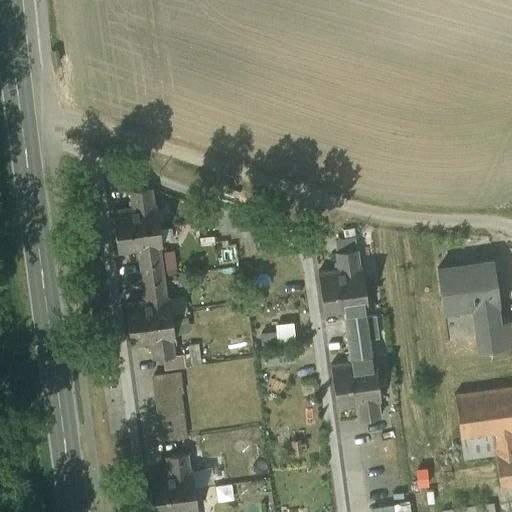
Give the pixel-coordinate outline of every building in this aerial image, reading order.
[(166,295),(159,244),(162,244),(156,202),(153,203),(151,186),(130,189),(132,205),(112,208),(118,250),(138,247),(145,298),(125,301),(130,342),(151,340),(153,356),(173,354),(171,337),(174,336),(169,295),(166,295)] [(362,264),(359,264),(356,248),(336,251),(338,267),(318,270),(323,311),(344,309),(351,360),(330,363),(336,404),(356,401),(359,418),(379,415),(377,398),(380,398),(375,357),(372,357),(364,306),(368,305),(362,264)] [(493,259),(437,267),(443,309),(474,305),(480,347),(511,342),(511,339),(509,321),(498,322),(495,301),(499,301),(493,259)] [(291,319),(273,320),(274,340),(292,338),(291,319)] [(511,319),(509,319),(509,320),(511,339),(511,385),(454,393),(461,437),(493,433),(496,452),(495,453),(500,488),(511,486),(511,319)] [(179,370),(153,373),(162,438),(186,435),(180,390),(182,390),(179,370)] [(194,511),(195,509),(198,509),(192,468),(189,468),(187,451),(166,454),(168,471),(148,473),(153,511),(172,511),(174,511),(173,511),(194,511)] [(494,511),(494,503),(442,511),(494,511)]
